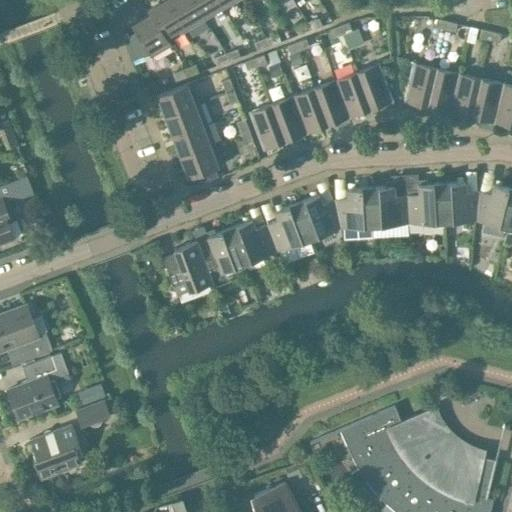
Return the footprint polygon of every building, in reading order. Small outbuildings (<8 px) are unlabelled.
[(186,31),(167,0),(164,0),(148,9),(170,46),(171,45),(169,41),(186,31)] [(205,20),(192,0),(167,0),(186,31),(205,20)] [(223,9),(217,0),(192,0),(205,20),(223,9)] [(238,0),(217,0),(223,9),(238,0)] [(170,46),(148,9),(147,10),(149,14),(131,25),(150,57),(170,46)] [(322,26),(319,18),(307,22),(310,30),(322,26)] [(445,30),(447,21),(436,19),(434,28),(445,30)] [(455,32),(457,23),(447,21),(445,30),(455,32)] [(310,30),(307,22),(295,27),(298,35),(310,30)] [(348,23),(339,26),(342,34),(351,31),(348,23)] [(342,34),(339,26),(329,30),(332,38),(342,34)] [(489,40),(491,31),(481,29),(479,38),(489,40)] [(499,43),(501,34),(491,31),(489,40),(499,43)] [(277,33),(266,38),(269,46),(280,41),(277,33)] [(269,46),(266,38),(254,42),(257,50),(269,46)] [(306,39),(296,42),(299,50),(309,47),(306,39)] [(299,50),(296,42),(286,46),(290,54),(299,50)] [(240,57),(237,49),(225,53),(228,61),(240,57)] [(228,61),(225,53),(213,58),(216,66),(228,61)] [(266,63),(263,55),(254,58),(257,66),(266,63)] [(257,66),(254,58),(244,62),(247,70),(257,66)] [(393,101),(378,62),(357,70),(372,109),(393,101)] [(426,107),(435,67),(412,62),(403,102),(426,107)] [(198,73),(195,65),(184,69),(187,77),(198,73)] [(448,113),(458,72),(435,67),(426,107),(448,113)] [(187,77),(184,69),(172,74),(175,81),(187,77)] [(372,109),(357,70),(337,78),(351,117),(372,109)] [(471,118),(480,77),(458,72),(448,113),(471,118)] [(493,123),(503,83),(480,77),(471,118),(493,123)] [(351,117),(337,78),(313,87),(328,126),(351,117)] [(234,90),(230,79),(221,82),(225,93),(234,90)] [(199,103),(191,82),(156,95),(164,116),(199,103)] [(511,127),(511,84),(503,83),(493,123),(511,127)] [(328,126),(313,87),(292,95),(307,134),(328,126)] [(238,102),(234,90),(225,93),(230,105),(238,102)] [(307,134),(292,95),(270,103),(285,142),(307,134)] [(207,123),(199,103),(164,116),(172,137),(207,123)] [(285,142),(270,103),(248,111),(262,150),(285,142)] [(249,131),(245,119),(236,122),(241,134),(249,131)] [(214,144),(207,123),(172,137),(180,157),(214,144)] [(253,142),(249,131),(241,134),(245,145),(253,142)] [(222,165),(214,144),(180,157),(188,178),(199,174),(214,169),(222,165)] [(217,177),(214,169),(199,174),(202,183),(217,177)] [(476,219),(478,190),(466,191),(465,181),(441,183),(444,221),(476,219)] [(444,221),(441,183),(418,184),(418,194),(406,194),(408,223),(444,221)] [(507,227),(511,204),(511,188),(493,184),(490,193),(478,190),(476,219),(507,227)] [(408,223),(406,194),(394,195),(393,185),(370,187),(372,225),(408,223)] [(372,225),(370,187),(346,188),(346,198),(334,198),(340,227),(372,225)] [(340,227),(334,198),(322,203),(319,194),(297,202),(310,238),(340,227)] [(0,243),(13,239),(7,222),(10,221),(1,196),(0,196),(0,243)] [(310,238),(297,202),(274,211),(278,220),(266,224),(277,251),(310,238)] [(277,251),(266,224),(255,228),(252,219),(229,227),(243,263),(277,251)] [(243,263),(229,227),(207,236),(210,245),(200,249),(210,276),(243,263)] [(212,281),(210,276),(200,249),(197,240),(173,249),(175,254),(163,258),(176,294),(212,281)] [(19,362),(52,350),(45,332),(38,334),(32,318),(34,314),(31,306),(27,304),(0,313),(0,350),(9,347),(10,351),(15,350),(19,362)] [(18,418),(57,403),(55,398),(61,396),(54,379),(68,373),(60,352),(22,366),(28,382),(7,390),(18,418)] [(75,410),(80,425),(109,414),(104,399),(75,410)] [(487,496),(496,459),(495,458),(495,459),(473,453),(474,451),(469,449),(465,447),(461,445),(458,442),(456,444),(453,442),(450,439),(446,436),(443,433),(441,430),(438,426),(436,423),(434,419),(432,415),(430,411),(416,417),(415,415),(401,421),(394,405),(339,429),(346,444),(351,456),(357,469),(349,474),(357,486),(365,480),(376,493),(385,503),(396,511),(489,511),(493,498),(487,496)] [(32,458),(40,478),(58,472),(56,468),(79,459),(73,444),(78,442),(71,424),(30,439),(35,454),(32,455),(33,458),(32,458)] [(306,511),(299,511),(284,482),(254,494),(255,498),(256,503),(258,508),(259,511),(310,511),(310,510),(306,511)]
